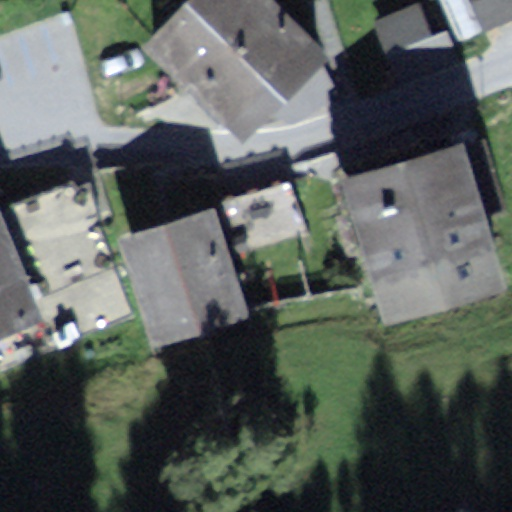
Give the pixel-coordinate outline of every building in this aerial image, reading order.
[(317,59),(256,0),(207,0),(157,51),(242,135),(317,59)] [(511,14),(511,0),(474,0),(486,26),(511,14)] [(416,11),(377,26),(400,83),(455,61),(445,38),(429,44),(416,11)] [(459,154),(349,184),(388,319),(497,288),(459,154)] [(0,226),(0,346),(111,298),(67,197),(0,226)] [(208,219),(128,243),(158,341),(237,317),(208,219)]
